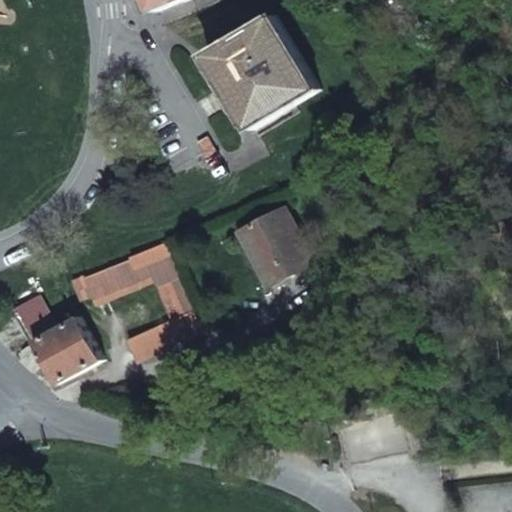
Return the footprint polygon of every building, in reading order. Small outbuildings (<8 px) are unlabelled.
[(157,0),(162,11),(187,0),(157,0)] [(323,88),(278,14),(264,23),(213,54),(226,76),(258,128),(323,88)] [(287,205),(247,228),(275,277),(316,253),(287,205)] [(202,295),(164,239),(151,245),(151,249),(98,273),(97,269),(81,276),(89,294),(102,288),(106,297),(164,271),(180,305),(167,312),(176,331),(200,319),(190,301),(202,295)] [(70,321),(54,289),(23,302),(66,379),(108,357),(85,314),(70,321)] [(139,331),(146,347),(173,333),(165,318),(139,331)] [(200,319),(176,331),(181,340),(204,327),(200,319)] [(333,426),(314,410),(304,421),(323,437),(333,426)]
